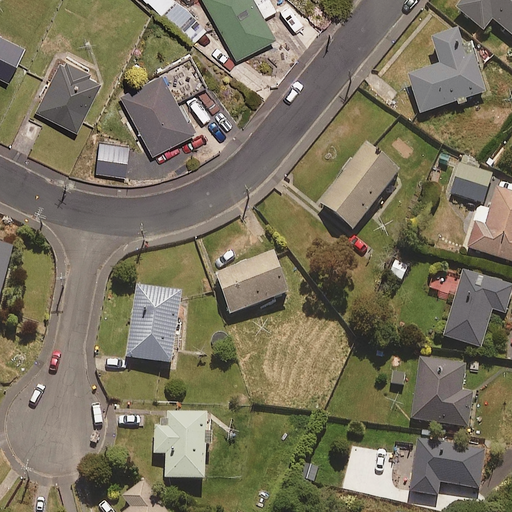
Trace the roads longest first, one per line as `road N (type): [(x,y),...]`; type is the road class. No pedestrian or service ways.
road 1 (residential): [(388,0),(233,184),(189,208),(93,224)]
road 2 (residential): [(53,429),(93,224)]
